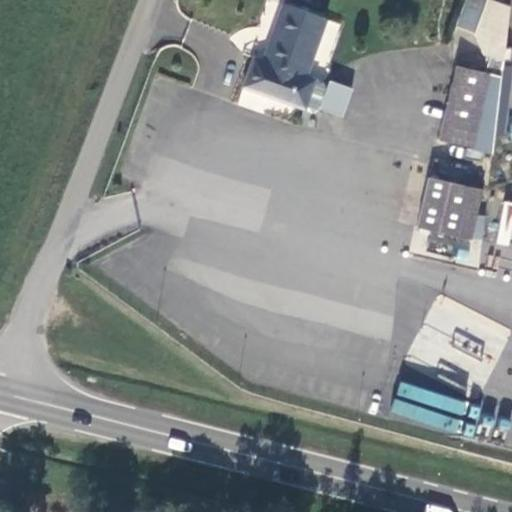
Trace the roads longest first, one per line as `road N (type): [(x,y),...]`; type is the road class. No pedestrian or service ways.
road 1 (primary): [(0,386),(475,511)]
road 2 (unclassified): [(0,374),(149,0)]
